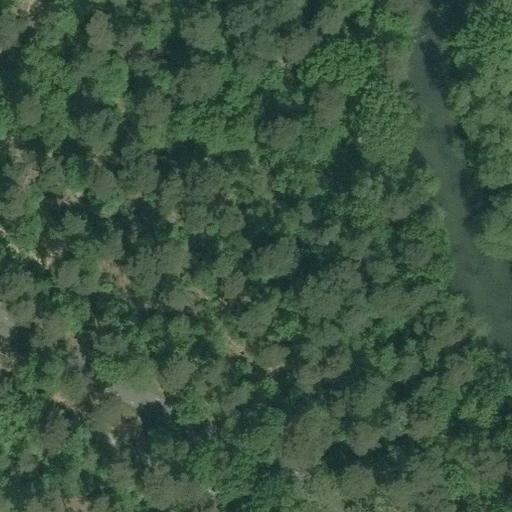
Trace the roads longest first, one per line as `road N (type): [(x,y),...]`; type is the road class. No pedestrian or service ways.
road 1 (tertiary): [(325,511),(0,325)]
road 2 (track): [(346,165),(345,0)]
